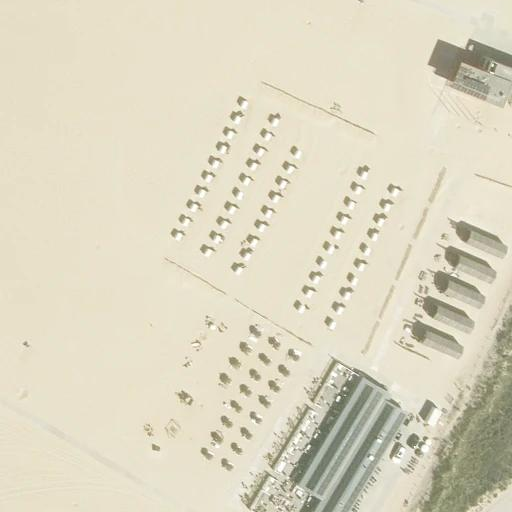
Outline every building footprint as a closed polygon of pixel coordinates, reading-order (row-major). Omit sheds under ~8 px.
[(464,62),(457,80),(511,101),(511,67),(481,55),(477,68),(464,62)] [(472,224),(467,236),(500,251),(505,239),(472,224)] [(460,251),(454,263),(487,278),(493,265),(460,251)] [(448,279),(443,291),(476,306),(481,294),(448,279)] [(436,306),(431,319),(464,333),(469,321),(436,306)] [(424,332),(419,344),(452,359),(457,346),(424,332)] [(309,511),(342,511),(402,412),(382,400),(386,393),(358,377),(294,484),(318,498),(309,511)]
